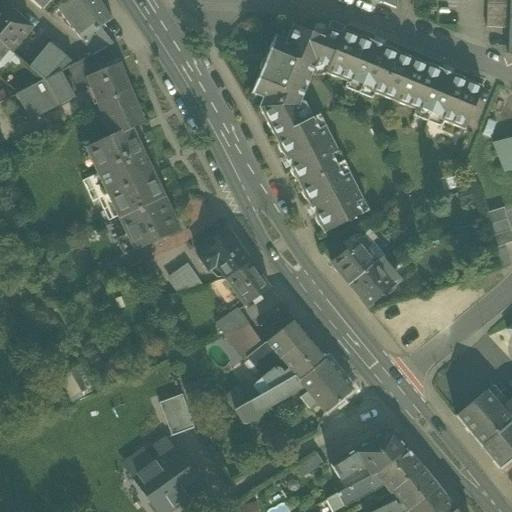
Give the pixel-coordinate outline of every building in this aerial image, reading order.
[(26,0),(39,11),(46,3),(48,0),(26,0)] [(65,0),(48,0),(46,3),(55,9),(65,0)] [(56,10),(68,25),(84,12),(74,0),(65,0),(55,9),(56,10)] [(74,0),(98,29),(99,29),(112,21),(98,0),(74,0)] [(381,4),(394,9),(394,0),(381,0),(381,4)] [(487,0),(486,27),(509,27),(509,0),(487,0)] [(0,2),(0,43),(8,51),(10,53),(31,29),(0,2)] [(49,18),(56,10),(55,9),(46,3),(39,11),(49,18)] [(98,29),(84,12),(68,25),(82,42),(98,29)] [(258,108),(274,140),(306,122),(298,107),(300,102),(311,75),(315,64),(327,69),(341,35),(327,29),(323,39),(291,26),(285,41),(274,37),(251,95),(262,99),(258,108)] [(82,42),(93,56),(112,46),(99,29),(98,29),(82,42)] [(342,31),(341,35),(327,69),(324,75),(346,83),(349,85),(349,83),(352,82),(370,89),(371,92),(370,93),(373,95),(415,111),(418,113),(418,111),(422,110),(439,117),(440,120),(439,121),(442,123),(464,131),(464,130),(482,88),(342,31)] [(18,59),(28,68),(46,45),(36,37),(18,59)] [(0,60),(8,51),(0,43),(0,60)] [(72,67),(46,45),(28,68),(27,68),(42,81),(43,82),(60,73),(60,74),(72,67)] [(317,78),(324,75),(327,69),(315,64),(311,75),(317,78)] [(86,78),(97,105),(129,92),(118,65),(86,78)] [(14,95),(29,121),(73,98),(60,74),(60,73),(43,82),(42,81),(17,94),(14,95)] [(349,85),(346,83),(344,89),(371,101),(373,95),(370,93),(371,92),(370,89),(352,82),(349,83),(349,85)] [(142,125),(129,92),(97,105),(111,138),(131,129),(131,130),(142,125)] [(306,122),(312,119),(304,104),(300,102),(298,107),(306,122)] [(418,113),(415,111),(413,118),(440,129),(442,123),(439,121),(440,120),(439,117),(422,110),(418,111),(418,113)] [(318,116),(312,119),(318,131),(324,127),(318,116)] [(312,119),(306,122),(274,140),(298,186),(336,167),(330,156),(337,153),(324,127),(318,131),(312,119)] [(85,150),(119,220),(164,199),(131,130),(131,129),(111,138),(85,150)] [(511,138),(491,144),(503,173),(511,171),(511,138)] [(341,177),(348,174),(337,153),(330,156),(336,167),(341,177)] [(341,177),(336,167),(298,186),(323,235),(361,215),(355,204),(362,200),(348,174),(341,177)] [(126,235),(125,236),(133,251),(134,253),(149,246),(179,232),(170,211),(166,201),(165,202),(164,199),(119,220),(126,235)] [(355,204),(361,215),(368,212),(362,200),(355,204)] [(482,215),(493,249),(506,245),(511,242),(511,236),(503,209),(482,215)] [(370,248),(374,244),(377,241),(370,233),(362,239),(370,248)] [(215,268),(224,280),(250,262),(230,234),(196,258),(207,273),(215,268)] [(123,256),(133,251),(125,236),(116,240),(123,256)] [(362,238),(358,241),(365,251),(370,248),(362,239),(362,238)] [(375,263),(365,251),(358,241),(357,241),(346,250),(330,264),(348,286),(375,263)] [(322,254),(330,264),(346,250),(340,242),(333,245),(322,254)] [(374,244),(370,248),(365,251),(375,263),(380,260),(386,257),(374,244)] [(511,267),(511,266),(506,245),(493,249),(492,250),(499,271),(511,267)] [(116,259),(123,273),(143,264),(155,259),(149,246),(134,253),(133,251),(123,256),(116,259)] [(380,260),(375,263),(394,285),(398,282),(380,260)] [(269,289),(250,262),(224,280),(243,308),(269,289)] [(394,286),(394,285),(375,263),(348,286),(366,309),(394,286)] [(177,294),(202,287),(186,265),(167,279),(177,294)] [(215,324),(224,336),(248,326),(237,309),(215,324)] [(279,360),(307,338),(293,321),(265,343),(279,360)] [(262,345),(248,326),(224,336),(223,337),(241,362),(249,356),(262,345)] [(324,359),(307,338),(279,360),(287,369),(293,377),(297,382),(324,359)] [(249,356),(265,376),(273,370),(275,372),(279,369),(283,373),(287,369),(279,360),(265,343),(262,345),(249,356)] [(303,388),(308,395),(315,404),(323,414),(351,392),(324,359),(297,382),(303,388)] [(293,377),(287,369),(283,373),(279,369),(275,372),(273,370),(265,376),(260,380),(269,391),(293,377)] [(297,382),(293,377),(269,391),(249,402),(233,411),(241,424),(244,425),(246,425),(257,419),(259,417),(259,414),(303,388),(297,382)] [(242,394),(249,402),(269,391),(260,380),(242,394)] [(249,402),(242,394),(236,386),(223,398),(233,411),(249,402)] [(499,410),(507,403),(492,386),(485,392),(499,410)] [(480,447),(510,423),(499,410),(485,392),(455,417),(480,447)] [(158,403),(170,437),(193,429),(181,395),(158,403)] [(311,408),(315,404),(308,395),(304,399),(311,408)] [(507,403),(499,410),(510,423),(511,421),(511,399),(511,400),(507,403)] [(511,425),(510,423),(480,447),(492,462),(498,470),(498,469),(499,471),(511,460),(511,425)] [(363,470),(369,477),(374,476),(405,450),(392,434),(383,432),(329,466),(338,480),(355,469),(358,473),(363,470)] [(152,463),(132,478),(156,511),(167,511),(199,489),(193,479),(196,477),(184,460),(180,463),(171,449),(152,463)] [(122,465),(132,478),(152,463),(143,450),(122,465)] [(405,450),(374,476),(382,485),(390,495),(421,469),(405,450)] [(296,468),(303,478),(323,464),(316,455),(296,468)] [(408,511),(437,489),(421,469),(390,495),(390,496),(392,494),(400,504),(406,511),(408,511)] [(369,477),(336,495),(342,507),(377,489),(382,485),(374,476),(369,477)] [(452,511),(454,511),(437,489),(408,511),(452,511)] [(331,511),(333,511),(342,507),(336,495),(325,500),(331,511)] [(394,503),(375,511),(406,511),(400,504),(396,507),(394,503)]
